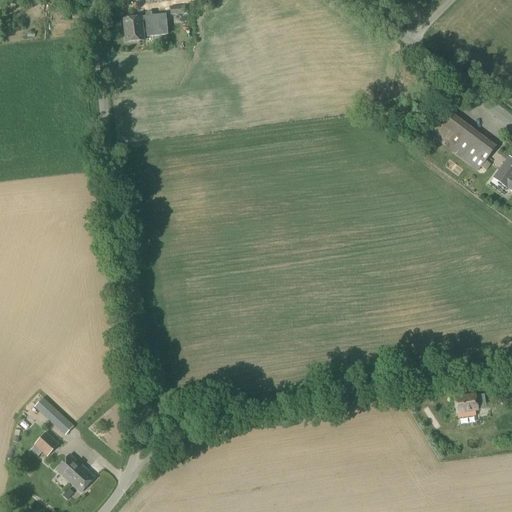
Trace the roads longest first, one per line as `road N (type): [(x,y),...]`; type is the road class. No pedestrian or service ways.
road 1 (unclassified): [(139,406),(90,0)]
road 2 (unclassified): [(189,423),(511,366)]
road 3 (unclassified): [(511,128),(351,0)]
